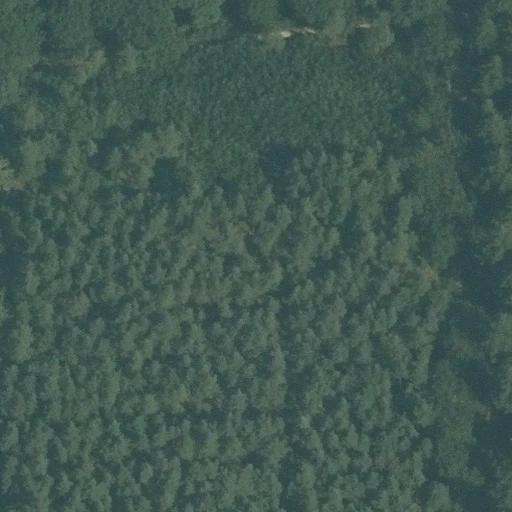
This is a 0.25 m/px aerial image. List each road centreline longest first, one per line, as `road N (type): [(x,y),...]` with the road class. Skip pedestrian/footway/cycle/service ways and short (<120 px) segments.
road 1 (track): [(448,14),(455,296)]
road 2 (track): [(455,296),(461,511)]
